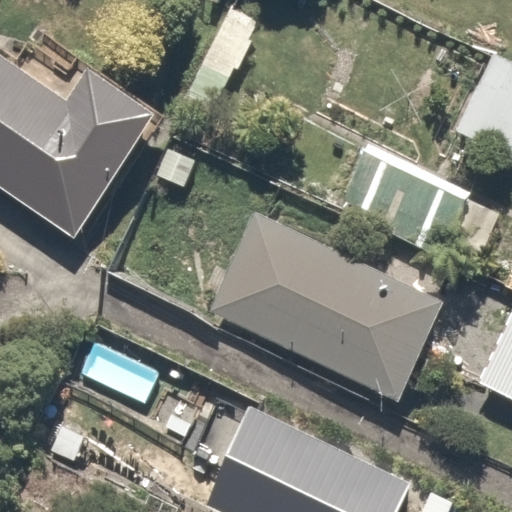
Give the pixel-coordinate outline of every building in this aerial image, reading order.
[(511,61),(495,55),(446,34),(429,73),(479,94),(459,142),(511,164),(511,61)] [(74,110),(0,58),(0,204),(72,255),(155,136),(88,90),(74,110)] [(363,153),(339,199),(447,254),(471,208),(363,153)] [(261,201),(202,313),(398,415),(457,303),(261,201)] [(511,319),(479,389),(511,404),(511,319)] [(256,411),(205,511),(428,511),(435,499),(256,411)]
